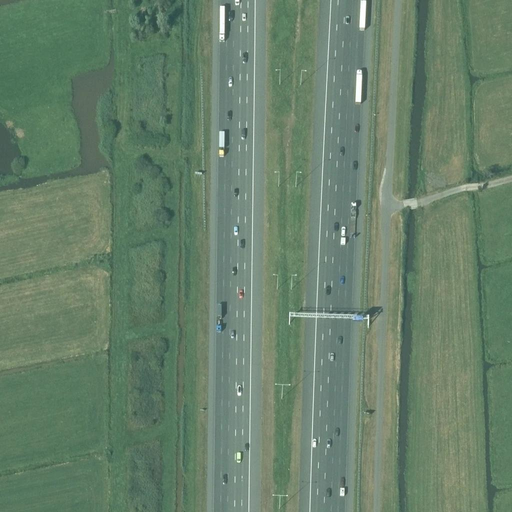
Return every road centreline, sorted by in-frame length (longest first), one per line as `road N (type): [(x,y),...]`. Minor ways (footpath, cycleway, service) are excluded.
road 1 (unclassified): [(377,511),(399,0)]
road 2 (motorway): [(328,511),(347,0)]
road 3 (motorway): [(237,0),(231,511)]
